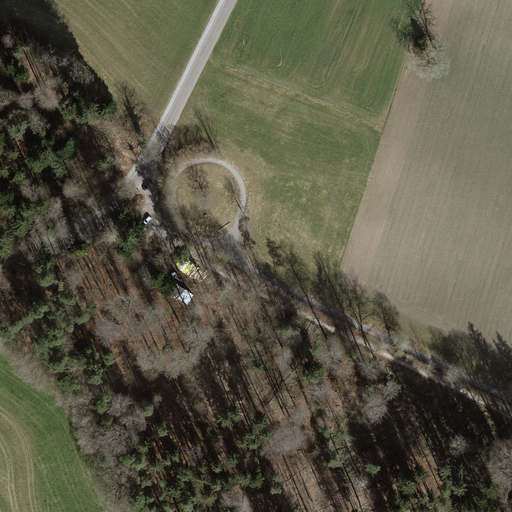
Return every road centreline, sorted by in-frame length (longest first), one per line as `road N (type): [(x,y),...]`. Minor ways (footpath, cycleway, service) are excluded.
road 1 (track): [(511,415),(182,247),(159,222),(150,162)]
road 2 (unclassified): [(0,265),(84,232),(128,195),(232,0)]
road 3 (unknown): [(239,220),(239,248),(250,270),(511,402)]
road 4 (unknown): [(203,159),(179,170),(167,193),(182,229),(207,237),(230,229),(244,209),(237,173),(216,160)]
